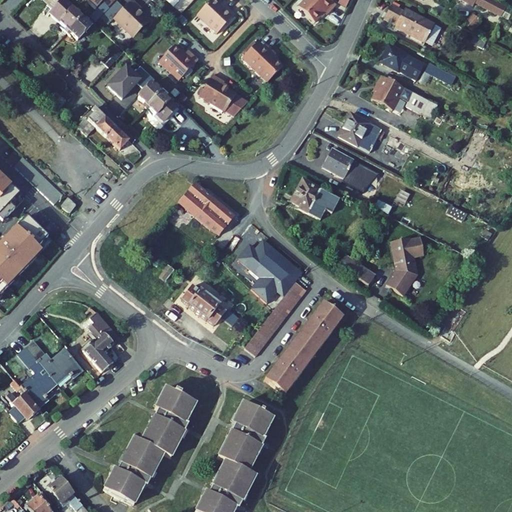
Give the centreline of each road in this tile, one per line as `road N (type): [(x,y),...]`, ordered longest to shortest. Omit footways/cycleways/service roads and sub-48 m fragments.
road 1 (residential): [(156,168),(0,14)]
road 2 (residential): [(166,341),(0,484)]
road 3 (residential): [(166,341),(226,372),(252,369),(324,276)]
road 4 (unclassified): [(511,393),(376,315)]
road 5 (residential): [(324,276),(264,224),(253,171)]
road 6 (residential): [(156,168),(67,263)]
road 7 (residential): [(332,73),(294,136),(253,171)]
road 8 (residential): [(67,263),(166,341)]
